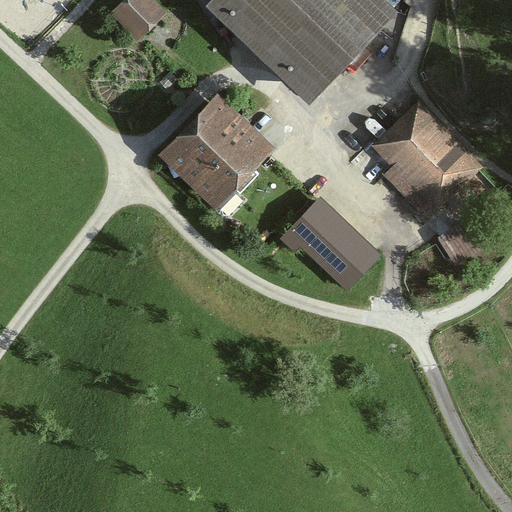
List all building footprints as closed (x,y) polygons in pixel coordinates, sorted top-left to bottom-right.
[(165,18),(147,0),(131,0),(112,19),(138,45),(165,18)] [(226,0),(217,10),(318,104),(400,16),(382,0),(226,0)] [(272,157),(219,105),(168,157),(222,209),(272,157)] [(424,107),(378,149),(438,214),(484,172),(424,107)] [(380,260),(319,206),(287,242),(348,296),(380,260)]
